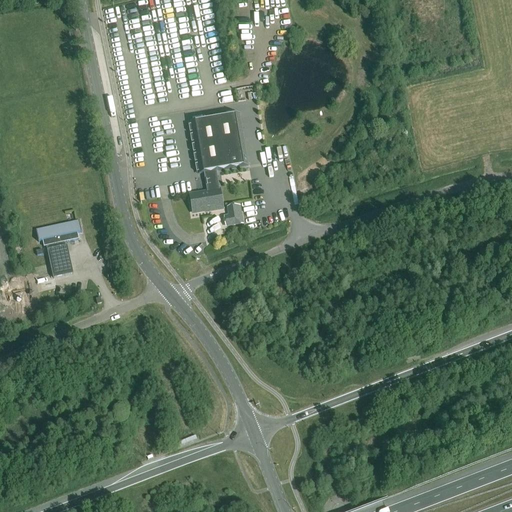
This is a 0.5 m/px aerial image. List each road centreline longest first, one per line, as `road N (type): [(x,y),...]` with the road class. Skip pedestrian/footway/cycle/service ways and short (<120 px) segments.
road 1 (unclassified): [(174,300),(196,282),(320,235),(511,176)]
road 2 (primary): [(164,287),(124,224),(77,0)]
road 3 (motorway): [(511,334),(254,433)]
road 4 (motorway): [(254,433),(51,511)]
road 5 (unclassified): [(0,362),(164,287)]
road 6 (primary): [(254,433),(224,367),(174,300)]
road 7 (motorway): [(511,467),(394,511)]
